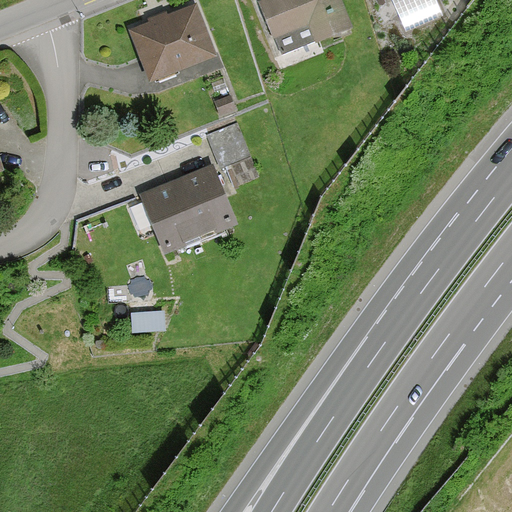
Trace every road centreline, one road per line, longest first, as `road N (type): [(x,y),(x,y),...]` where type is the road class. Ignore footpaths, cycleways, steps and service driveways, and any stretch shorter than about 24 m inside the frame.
road 1 (motorway): [(327,511),(511,251)]
road 2 (residential): [(0,247),(41,221),(60,174),(57,65),(43,8)]
road 3 (motorway): [(382,346),(304,421),(232,511)]
road 4 (motorway): [(511,175),(382,346)]
road 5 (motorway): [(382,346),(271,511)]
